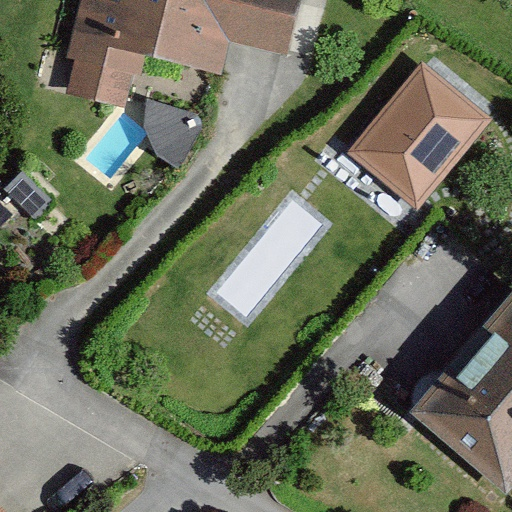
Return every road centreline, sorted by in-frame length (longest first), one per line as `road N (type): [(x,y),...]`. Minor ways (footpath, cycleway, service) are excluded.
road 1 (unknown): [(196,476),(438,263)]
road 2 (residential): [(21,373),(256,511)]
